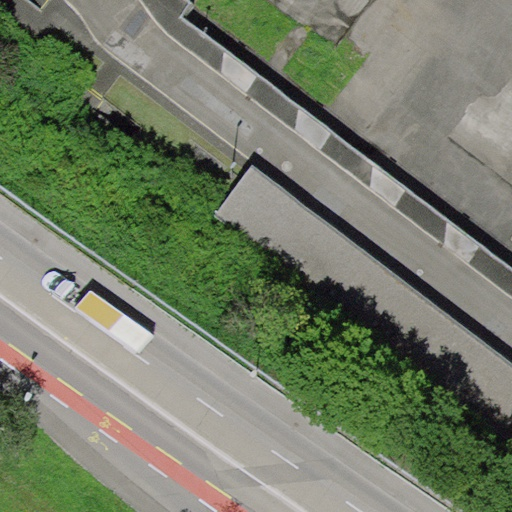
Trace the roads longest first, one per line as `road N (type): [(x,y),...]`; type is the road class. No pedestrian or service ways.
road 1 (primary): [(368,511),(0,243)]
road 2 (primary): [(0,313),(276,511)]
